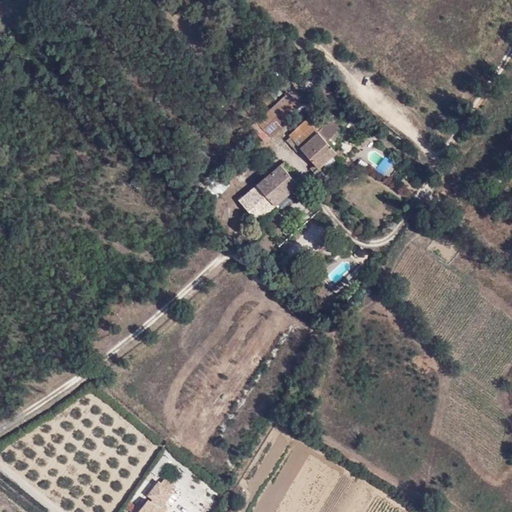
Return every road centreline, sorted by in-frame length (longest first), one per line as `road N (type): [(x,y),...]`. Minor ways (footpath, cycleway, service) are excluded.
road 1 (track): [(85,374),(234,492),(280,417),(436,511)]
road 2 (track): [(435,166),(311,38)]
